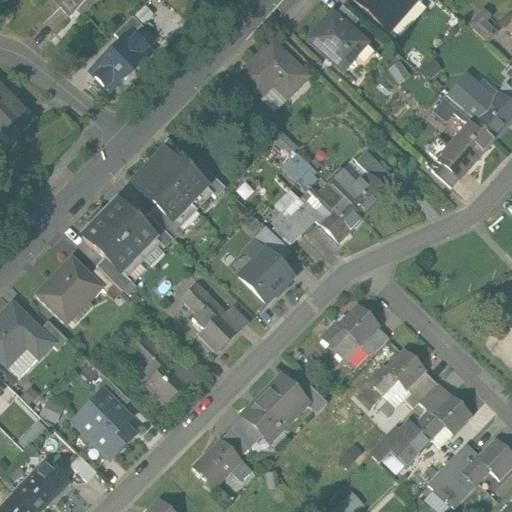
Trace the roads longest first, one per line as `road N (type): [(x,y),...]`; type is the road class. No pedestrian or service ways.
road 1 (residential): [(104,511),(359,266)]
road 2 (residential): [(359,266),(511,411)]
road 3 (residential): [(134,140),(270,0)]
road 4 (residential): [(0,274),(134,140)]
road 5 (residential): [(359,266),(466,217),(511,168)]
road 6 (residential): [(134,140),(25,53),(0,49)]
